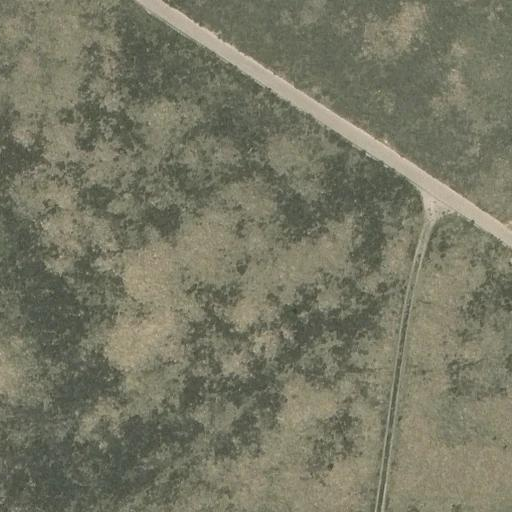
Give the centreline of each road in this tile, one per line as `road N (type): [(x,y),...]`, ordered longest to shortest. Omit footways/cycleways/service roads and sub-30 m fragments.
road 1 (track): [(147,0),(511,242)]
road 2 (track): [(376,511),(399,338),(419,249),(443,197)]
